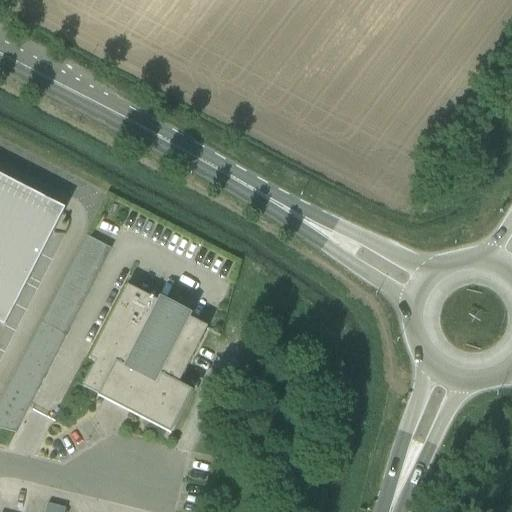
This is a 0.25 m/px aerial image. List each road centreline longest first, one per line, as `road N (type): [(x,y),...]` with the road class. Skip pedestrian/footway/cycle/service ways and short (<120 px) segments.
road 1 (tertiary): [(305,223),(0,54)]
road 2 (unknown): [(0,171),(76,216),(0,376)]
road 3 (tertiary): [(436,272),(305,223)]
road 4 (tertiary): [(305,223),(412,309)]
road 5 (tertiary): [(432,370),(395,498)]
road 6 (tertiary): [(395,498),(464,385)]
road 7 (unclassified): [(130,481),(53,483),(0,469)]
